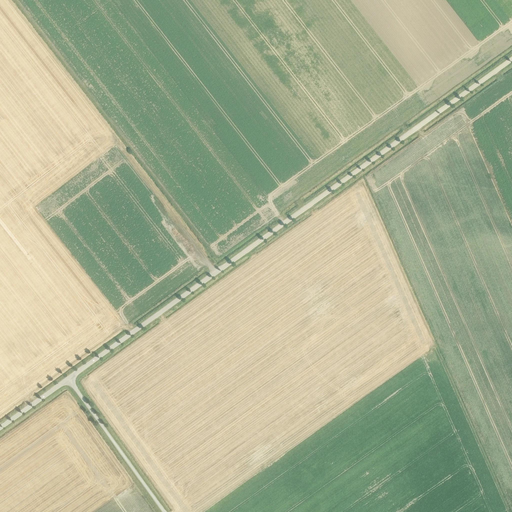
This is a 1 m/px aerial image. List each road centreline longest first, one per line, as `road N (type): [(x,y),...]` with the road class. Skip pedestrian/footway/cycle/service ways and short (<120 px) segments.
road 1 (unclassified): [(68,379),(511,59)]
road 2 (unclassified): [(164,511),(68,379)]
